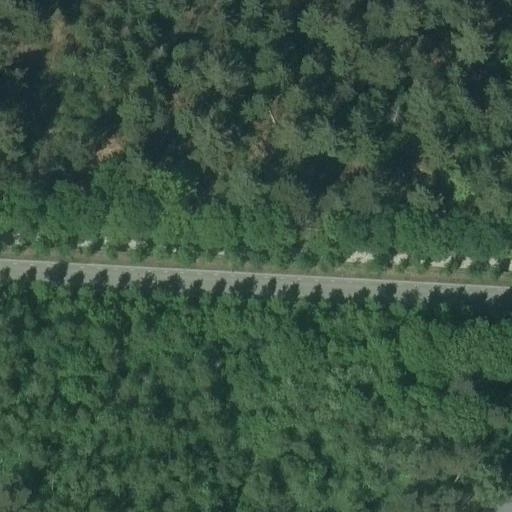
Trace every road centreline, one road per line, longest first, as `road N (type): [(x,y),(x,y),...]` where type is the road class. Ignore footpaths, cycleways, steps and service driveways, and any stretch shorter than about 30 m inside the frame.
road 1 (primary): [(511,301),(0,274)]
road 2 (track): [(511,222),(0,200)]
